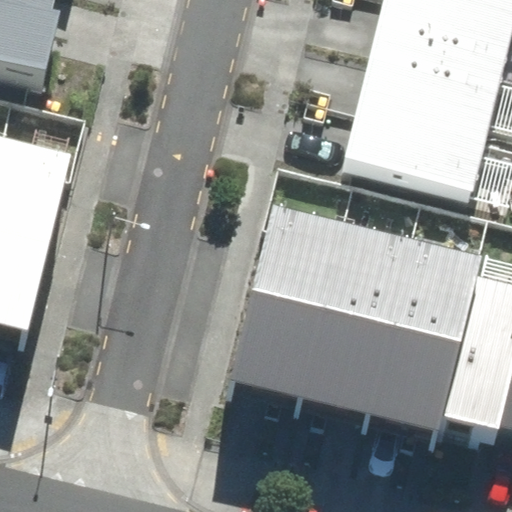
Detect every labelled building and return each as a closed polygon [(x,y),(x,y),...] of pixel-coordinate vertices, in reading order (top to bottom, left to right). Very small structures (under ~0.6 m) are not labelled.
[(0,0),(0,75),(44,88),(67,0),(0,0)] [(511,27),(397,0),(380,0),(367,54),(499,85),(511,29),(511,27)] [(511,0),(397,0),(511,27),(511,0)] [(367,54),(354,111),(485,143),(499,85),(367,54)] [(354,111),(340,169),(471,200),(485,143),(354,111)] [(70,154),(0,136),(0,318),(28,326),(70,154)] [(228,401),(296,419),(341,252),(272,233),(228,401)] [(296,419),(364,438),(409,269),(341,252),(296,419)] [(364,438),(433,456),(439,432),(476,291),(477,288),(409,269),(364,438)] [(439,432),(511,450),(511,300),(476,291),(439,432)]
